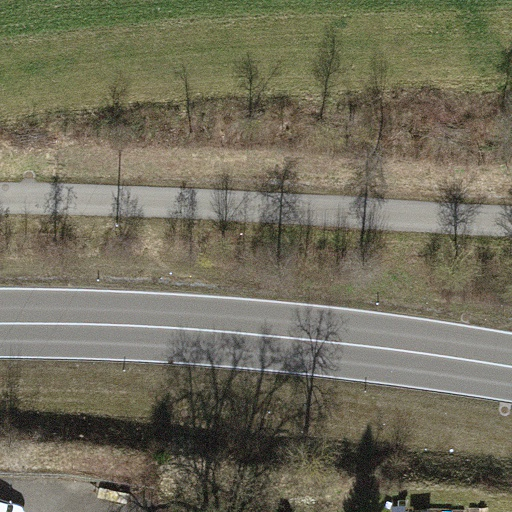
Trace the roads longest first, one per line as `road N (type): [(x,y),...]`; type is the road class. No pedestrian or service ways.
road 1 (secondary): [(0,322),(227,328),(511,371)]
road 2 (track): [(511,219),(0,198)]
